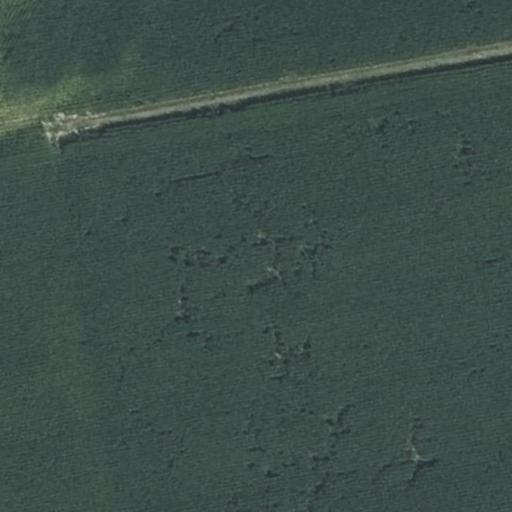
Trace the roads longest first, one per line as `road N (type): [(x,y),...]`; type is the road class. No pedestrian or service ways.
road 1 (track): [(511,41),(63,126)]
road 2 (track): [(63,126),(130,511)]
